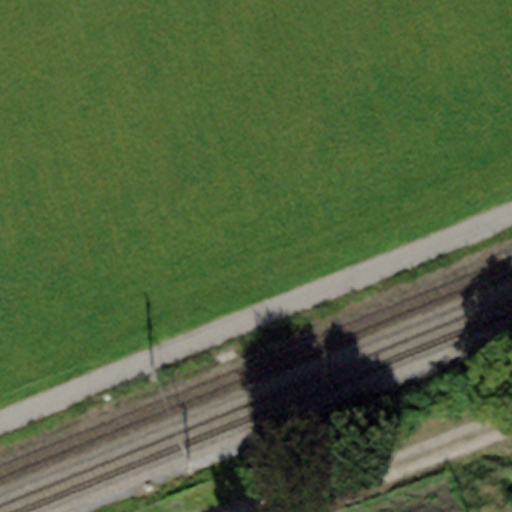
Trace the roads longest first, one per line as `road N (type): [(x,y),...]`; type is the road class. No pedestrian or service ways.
road 1 (track): [(511,213),(0,421)]
road 2 (track): [(234,511),(511,410)]
